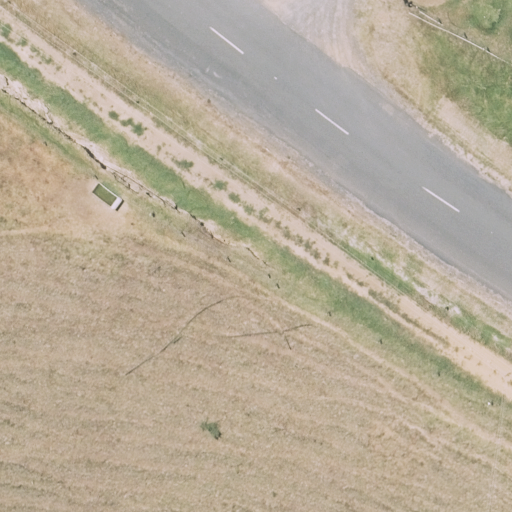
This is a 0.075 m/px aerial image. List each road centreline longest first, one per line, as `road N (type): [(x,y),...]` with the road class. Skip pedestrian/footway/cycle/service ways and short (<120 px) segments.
road 1 (track): [(511,378),(434,337),(129,132),(0,29)]
road 2 (unclassified): [(511,245),(172,0)]
